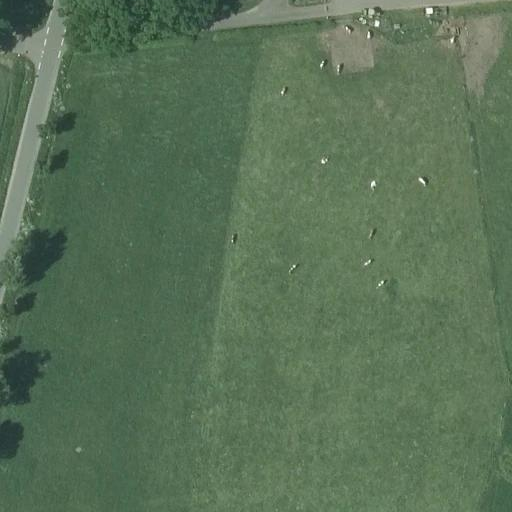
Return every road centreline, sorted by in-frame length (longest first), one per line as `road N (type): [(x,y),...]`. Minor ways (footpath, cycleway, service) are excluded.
road 1 (unclassified): [(53,40),(420,0)]
road 2 (tertiary): [(53,40),(0,263)]
